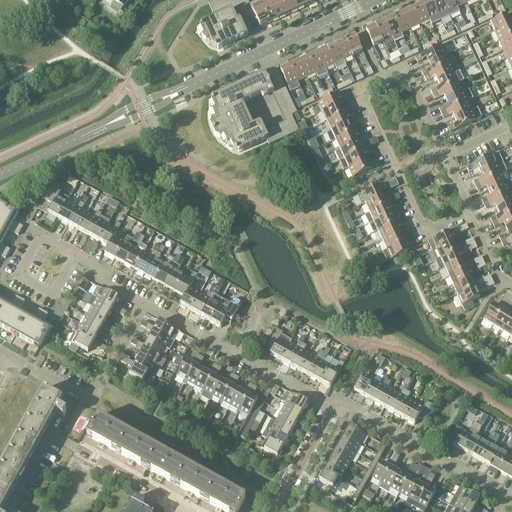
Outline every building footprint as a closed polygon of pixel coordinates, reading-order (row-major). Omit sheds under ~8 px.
[(239,25),(232,10),(231,8),(244,2),(245,6),(249,4),(247,0),(216,0),(208,4),(213,15),(215,18),(202,24),(201,26),(198,34),(200,39),(202,38),(204,41),(206,42),(208,47),(216,49),(218,50),(248,36),(242,25),(240,26),(239,25)] [(270,0),(268,0),(261,4),(269,22),(279,18),(270,0)] [(288,14),(281,0),(270,0),(279,18),(288,14)] [(292,0),(281,0),(288,14),(297,9),(292,0)] [(306,5),(304,0),(292,0),(297,9),(306,5)] [(430,0),(422,4),(429,21),(439,16),(430,0)] [(442,0),(430,0),(439,16),(448,12),(442,0)] [(442,0),(448,12),(457,8),(453,0),(442,0)] [(261,4),(251,8),(260,27),(269,22),(261,4)] [(422,4),(412,9),(420,25),(429,21),(422,4)] [(411,29),(420,25),(412,9),(403,13),(411,29)] [(403,13),(394,17),(401,34),(411,29),(403,13)] [(490,23),(494,33),(511,25),(507,15),(490,23)] [(392,38),(401,34),(394,17),(384,22),(392,38)] [(384,22),(375,26),(383,42),(392,38),(384,22)] [(494,33),(499,42),(511,35),(511,27),(511,25),(494,33)] [(366,30),(373,47),(383,42),(375,26),(366,30)] [(362,52),(355,35),(345,40),(353,56),(362,52)] [(511,35),(499,42),(503,51),(511,47),(511,35)] [(336,44),(344,61),(353,56),(345,40),(336,44)] [(327,48),(334,65),(344,61),(336,44),(327,48)] [(429,63),(448,54),(448,53),(446,54),(442,46),(415,58),(417,63),(423,61),(423,60),(426,59),(429,63)] [(511,47),(503,51),(507,60),(511,58),(511,47)] [(317,53),(325,69),(334,65),(327,48),(317,53)] [(308,57),(316,74),(318,78),(327,74),(325,69),(317,53),(308,57)] [(424,77),(450,64),(447,57),(449,56),(448,54),(429,63),(431,68),(427,70),(427,69),(422,72),(424,77)] [(393,65),(399,62),(400,62),(398,58),(396,59),(394,55),(390,57),(392,61),(393,65)] [(307,78),(316,74),(308,57),(299,61),(307,78)] [(290,66),(297,82),(307,78),(299,61),(290,66)] [(437,82),(457,73),(456,71),(454,72),(450,64),(424,77),(426,82),(432,79),(431,79),(435,77),(437,82)] [(290,66),(280,70),(288,87),(297,82),(290,66)] [(239,153),(266,140),(269,145),(299,131),(291,116),(297,113),(276,68),(262,75),(265,76),(287,123),(265,132),(263,128),(261,129),(260,126),(256,125),(253,126),(243,105),(246,103),(260,96),(261,97),(263,98),(273,93),(265,77),(260,74),(253,78),(252,79),(242,84),(239,86),(238,83),(216,93),(217,96),(213,98),(212,100),(209,107),(211,112),(210,116),(212,121),(210,126),(212,130),(213,133),(215,137),(220,139),(222,143),(227,145),(229,149),(239,153)] [(430,91),(432,95),(459,83),(463,81),(459,72),(457,73),(437,82),(440,87),(436,88),(430,91)] [(459,83),(432,95),(435,100),(440,98),(440,97),(444,96),(446,100),(465,91),(465,90),(463,91),(459,83)] [(441,114),(468,101),(473,99),(468,90),(465,91),(446,100),(448,105),(444,107),(444,106),(439,109),(441,114)] [(319,113),(320,114),(340,105),(337,100),(341,98),(341,99),(347,96),(344,91),(318,103),(322,112),(319,113)] [(468,101),(441,114),(443,119),(449,116),(452,114),(455,119),(474,110),(473,108),(471,109),(468,101)] [(327,122),(353,110),(351,105),(345,107),(346,108),(342,110),(340,105),(320,114),(321,115),(323,114),(327,122)] [(328,131),(329,133),(348,123),(346,119),(350,117),(355,115),(353,110),(327,122),(330,130),(328,131)] [(447,128),(450,133),(476,120),(473,112),(475,111),(474,110),(455,119),(457,124),(453,125),(447,128)] [(351,128),(348,123),(329,133),(326,134),(330,143),(335,141),(362,128),(359,124),(354,126),(354,127),(351,128)] [(337,150),(337,151),(357,142),(355,137),(358,135),(359,136),(364,133),(362,128),(335,141),(339,149),(337,150)] [(357,142),(337,151),(335,152),(339,161),(370,147),(368,142),(363,145),(359,147),(357,142)] [(343,171),(346,169),(365,160),(363,156),(367,154),(373,152),(370,147),(339,161),(343,171)] [(318,151),(313,153),(316,161),(322,159),(318,151)] [(480,173),(497,165),(502,163),(498,153),(466,168),(469,173),(474,171),(474,170),(478,168),(480,173)] [(349,170),(352,178),(379,166),(377,160),(371,163),(371,164),(368,165),(365,160),(346,169),(347,171),(349,170)] [(498,166),(497,165),(480,173),(482,178),(478,180),(478,179),(473,182),(473,181),(472,181),(475,187),(500,175),(496,167),(498,166)] [(503,183),(500,175),(475,187),(477,192),(483,189),(482,188),(486,187),(488,192),(506,183),(505,182),(503,183)] [(395,179),(360,195),(364,203),(362,204),(363,205),(382,196),(380,191),(384,190),(397,184),(395,179)] [(507,185),(506,183),(488,192),(491,196),(487,198),(481,200),(484,205),(508,194),(504,186),(507,185)] [(58,220),(67,203),(69,200),(60,194),(62,190),(51,184),(42,200),(52,206),(48,214),(58,220)] [(511,191),(508,194),(484,205),(486,210),(491,207),(495,205),(497,210),(511,203),(511,191)] [(384,201),(382,196),(363,205),(363,207),(365,206),(369,214),(396,201),(400,199),(398,194),(388,199),(384,201)] [(68,225),(81,203),(83,198),(79,196),(73,207),(67,203),(58,220),(68,225)] [(84,196),(83,198),(81,203),(68,225),(78,231),(87,214),(81,211),(85,205),(89,198),(84,196)] [(369,225),(371,224),(391,215),(388,210),(392,208),(392,209),(398,206),(396,201),(369,214),(364,216),(369,225)] [(490,219),(492,224),(511,214),(511,203),(497,210),(500,215),(496,217),(496,216),(490,219)] [(0,256),(5,259),(10,250),(1,245),(9,231),(18,236),(23,227),(14,222),(15,219),(14,218),(16,213),(0,204),(0,327),(34,346),(35,344),(40,347),(50,329),(45,326),(45,325),(43,323),(48,314),(39,309),(34,318),(20,311),(25,301),(16,296),(11,306),(0,299),(0,256)] [(88,236),(102,212),(98,209),(97,212),(97,211),(93,218),(87,214),(78,231),(88,236)] [(88,236),(98,242),(107,225),(101,222),(106,214),(102,212),(88,236)] [(347,213),(342,215),(346,224),(351,221),(347,213)] [(511,214),(492,224),(495,229),(500,226),(504,224),(506,229),(511,226),(511,214)] [(393,220),(391,215),(371,224),(372,225),(374,224),(378,232),(404,220),(402,215),(397,217),(397,218),(393,220)] [(407,225),(404,220),(378,232),(381,240),(379,241),(380,242),(399,233),(397,228),(401,227),(407,225)] [(118,231),(120,227),(121,225),(117,223),(113,229),(107,225),(98,242),(108,247),(117,231),(118,231)] [(511,226),(506,229),(508,234),(504,235),(499,237),(501,242),(511,237),(511,226)] [(104,253),(115,259),(124,243),(118,239),(123,229),(120,227),(118,231),(117,231),(108,247),(104,253)] [(433,250),(434,251),(453,242),(451,237),(455,236),(461,234),(458,228),(431,241),(435,249),(433,250)] [(402,238),(399,233),(380,242),(381,244),(383,243),(386,251),(413,238),(411,233),(405,236),(402,238)] [(125,264),(135,270),(144,254),(138,250),(141,244),(142,244),(145,238),(141,235),(139,239),(125,264)] [(115,259),(125,264),(139,239),(135,237),(130,246),(124,243),(115,259)] [(511,237),(501,242),(503,247),(509,245),(509,244),(511,242),(511,237)] [(387,262),(408,252),(406,247),(409,245),(410,246),(415,243),(413,238),(386,251),(382,252),(387,262)] [(453,242),(434,251),(434,253),(437,252),(440,259),(467,247),(465,242),(459,245),(456,247),(453,242)] [(440,271),(442,270),(462,261),(460,256),(463,254),(464,255),(469,252),(467,247),(440,259),(436,262),(439,269),(437,270),(438,272),(440,271)] [(135,270),(145,275),(157,253),(153,251),(150,257),(144,254),(135,270)] [(145,275),(155,281),(164,265),(158,261),(161,255),(157,253),(145,275)] [(155,281),(165,287),(181,258),(180,258),(176,256),(173,262),(170,268),(164,265),(155,281)] [(165,287),(175,292),(184,276),(178,272),(181,266),(184,260),(181,258),(165,287)] [(445,270),(449,278),(475,266),(473,261),(468,263),(468,264),(464,266),(462,261),(442,270),(443,271),(445,270)] [(450,287),(451,288),(471,279),(468,274),(472,273),(478,271),(475,266),(449,278),(452,286),(450,287)] [(175,292),(184,297),(184,298),(193,283),(196,278),(197,275),(193,273),(190,279),(184,276),(175,292)] [(199,280),(196,278),(193,283),(184,298),(184,297),(180,305),(190,311),(199,295),(193,291),(199,280)] [(454,289),(457,297),(484,284),(482,279),(476,282),(477,282),(473,284),(471,279),(451,288),(452,290),(454,289)] [(486,289),(484,284),(457,297),(465,312),(475,308),(472,302),(479,298),(477,293),(481,291),(481,292),(486,289)] [(230,286),(227,291),(234,295),(235,293),(242,296),(243,293),(230,286)] [(113,311),(118,314),(121,309),(116,306),(115,304),(118,298),(97,287),(93,295),(90,294),(89,295),(92,296),(114,309),(113,311)] [(200,317),(210,322),(223,300),(216,296),(220,290),(216,288),(213,294),(200,317)] [(190,311),(200,317),(213,294),(209,292),(205,298),(199,295),(190,311)] [(87,305),(92,308),(108,317),(111,312),(113,311),(114,309),(92,296),(87,305)] [(231,304),(223,300),(210,322),(220,328),(224,321),(230,324),(242,304),(233,299),(231,304)] [(489,332),(492,327),(508,302),(503,299),(500,304),(498,308),(493,305),(480,326),(489,332)] [(498,333),(500,334),(511,316),(506,313),(508,309),(509,310),(511,304),(508,302),(492,327),(500,331),(498,333)] [(84,315),(103,326),(108,317),(92,308),(88,315),(85,313),(84,315)] [(82,326),(98,335),(101,330),(103,329),(105,327),(103,326),(84,315),(83,317),(86,318),(82,326)] [(502,333),(510,337),(511,333),(511,316),(500,334),(501,335),(502,333)] [(156,327),(153,327),(152,330),(173,341),(174,342),(180,333),(159,321),(156,327)] [(152,335),(149,339),(165,348),(169,341),(172,343),(173,341),(152,330),(153,327),(148,324),(146,329),(151,332),(152,335)] [(75,331),(74,333),(95,344),(93,347),(99,350),(101,345),(96,342),(95,339),(98,335),(82,326),(78,333),(75,331)] [(280,361),(289,345),(291,340),(282,335),(283,333),(276,329),(267,345),(273,348),(270,355),(280,361)] [(93,347),(95,344),(74,333),(69,342),(72,343),(68,350),(76,354),(79,348),(88,353),(91,347),(93,347)] [(146,344),(143,345),(142,347),(163,359),(164,357),(161,356),(165,348),(149,339),(146,344)] [(142,352),(139,357),(155,366),(159,359),(162,361),(163,359),(142,347),(143,345),(138,342),(136,347),(141,350),(142,352)] [(295,348),(289,345),(280,361),(290,366),(303,344),(299,342),(295,348)] [(290,366),(300,372),(309,356),(303,352),(306,346),(303,344),(290,366)] [(315,359),(309,356),(300,372),(310,378),(324,353),(320,351),(315,359)] [(310,378),(320,383),(329,367),(323,363),(327,355),(324,353),(310,378)] [(155,366),(139,357),(136,362),(134,363),(132,365),(134,366),(153,377),(154,375),(151,374),(155,366)] [(184,385),(195,365),(185,360),(176,377),(184,381),(182,384),(184,385)] [(330,389),(344,364),(340,362),(335,370),(329,367),(320,383),(330,389)] [(187,383),(194,387),(204,370),(195,365),(184,385),(186,385),(187,383)] [(354,392),(364,397),(373,381),(367,378),(373,367),(369,365),(354,392)] [(152,378),(153,377),(134,366),(129,376),(145,385),(149,377),(152,378)] [(200,393),(202,394),(212,375),(204,370),(194,387),(202,391),(200,393)] [(205,393),(212,397),(221,380),(212,375),(202,394),(203,395),(205,393)] [(379,384),(373,381),(364,397),(374,403),(387,380),(388,378),(384,376),(379,384)] [(218,403),(220,404),(230,385),(221,380),(212,397),(220,401),(218,403)] [(374,403),(384,408),(393,392),(387,389),(391,382),(387,380),(374,403)] [(239,390),(230,385),(220,404),(221,405),(223,402),(230,406),(239,390)] [(399,396),(393,392),(384,408),(394,414),(407,391),(403,389),(399,396)] [(60,400),(42,390),(0,465),(0,508),(53,413),(63,418),(66,412),(57,407),(60,400)] [(236,413),(238,414),(248,395),(239,390),(230,406),(237,410),(236,413)] [(411,393),(407,391),(394,414),(404,419),(413,403),(407,400),(411,393)] [(281,401),(286,404),(302,413),(307,404),(287,392),(286,394),(285,395),(284,395),(283,396),(283,397),(282,398),(282,399),(282,400),(281,401)] [(248,417),(257,400),(248,395),(238,414),(239,415),(241,412),(248,417)] [(418,418),(424,422),(433,406),(427,402),(423,409),(413,403),(404,419),(415,425),(418,418)] [(297,422),(302,413),(286,404),(281,413),(297,422)] [(281,413),(276,422),(292,431),(297,422),(281,413)] [(87,436),(99,443),(97,446),(103,449),(105,446),(116,453),(127,433),(97,417),(87,436)] [(287,440),(292,431),(276,422),(271,431),(287,440)] [(463,452),(472,457),(481,441),(476,438),(483,424),(480,422),(478,425),(463,452)] [(453,447),(463,452),(478,425),(474,423),(468,434),(456,427),(451,437),(457,440),(453,447)] [(349,427),(344,436),(360,445),(365,436),(349,427)] [(282,449),(287,440),(271,431),(266,440),(282,449)] [(486,443),(481,441),(472,457),(481,462),(496,435),(492,432),(486,443)] [(157,450),(127,433),(116,453),(128,459),(127,462),(132,466),(134,462),(146,469),(157,450)] [(481,462),(489,467),(499,451),(493,448),(498,439),(500,440),(503,436),(498,433),(497,435),(496,435),(481,462)] [(355,454),(360,445),(344,436),(339,445),(355,454)] [(282,449),(266,440),(261,449),(277,458),(282,449)] [(489,467),(498,472),(511,447),(511,444),(510,443),(507,447),(504,453),(499,451),(489,467)] [(350,463),(355,454),(339,445),(334,454),(350,463)] [(382,445),(378,452),(377,454),(381,456),(386,447),(382,445)] [(511,447),(498,472),(507,477),(511,468),(511,458),(511,456),(511,447)] [(163,479),(176,485),(186,466),(157,450),(146,469),(158,475),(156,479),(162,482),(163,479)] [(345,472),(350,463),(334,454),(329,463),(345,472)] [(377,454),(372,463),(376,465),(381,456),(377,454)] [(329,463),(324,472),(341,481),(345,472),(329,463)] [(371,474),(372,472),(376,465),(372,463),(367,472),(371,474)] [(378,486),(380,487),(390,468),(381,463),(372,479),(379,483),(378,486)] [(216,483),(186,466),(176,485),(187,492),(185,495),(191,499),(193,495),(205,502),(216,483)] [(388,493),(390,489),(399,473),(390,468),(380,487),(379,488),(388,493)] [(411,477),(413,475),(414,472),(410,469),(407,475),(403,475),(399,473),(390,489),(397,493),(396,496),(397,497),(409,476),(411,477)] [(335,490),(341,481),(324,472),(319,481),(335,490)] [(367,472),(362,481),(366,483),(371,474),(367,472)] [(412,480),(411,477),(409,476),(397,497),(399,498),(401,495),(408,499),(417,483),(412,480)] [(413,511),(426,488),(427,486),(429,487),(432,482),(427,479),(426,482),(424,484),(422,485),(417,483),(408,499),(405,503),(413,507),(411,510),(413,511)] [(362,481),(357,490),(361,492),(366,483),(362,481)] [(237,511),(245,499),(216,483),(205,502),(217,508),(215,511),(216,511),(222,511),(223,511),(237,511)] [(424,511),(426,509),(435,493),(426,488),(413,511),(414,511),(416,509),(420,511),(424,511)] [(459,488),(454,497),(476,509),(475,511),(481,511),(483,510),(478,507),(477,504),(480,499),(463,490),(459,488)] [(356,501),(361,492),(357,490),(352,499),(356,501)] [(474,511),(475,511),(476,509),(454,497),(449,506),(459,511),(474,511)] [(147,511),(142,509),(145,504),(134,498),(126,511),(147,511)]
